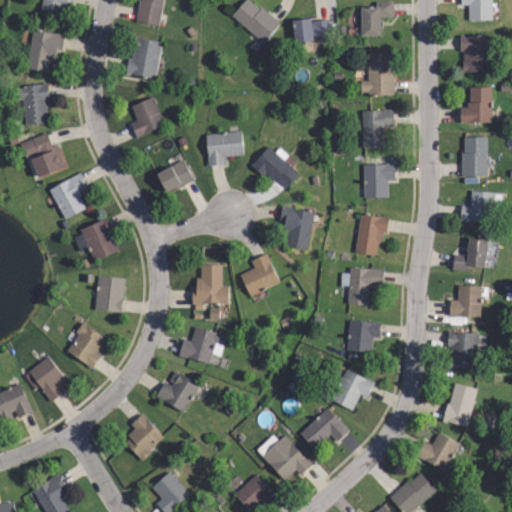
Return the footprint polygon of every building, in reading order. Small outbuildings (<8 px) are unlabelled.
[(63,0),(63,11),(40,8),(41,0),(63,0)] [(162,0),(158,24),(136,20),(139,0),(162,0)] [(262,41),(232,14),(244,0),(248,0),(258,9),(261,6),(279,22),(262,41)] [(362,33),(361,6),(375,6),(375,1),(391,0),(391,14),(378,14),(378,33),(362,33)] [(488,0),(488,18),(467,17),(468,5),(461,4),(461,0),(488,0)] [(293,19),(312,18),(312,20),(330,19),(331,34),(326,34),(326,36),(314,36),(314,39),(295,41),(294,40),(293,19)] [(48,71),(29,69),(33,33),(36,33),(36,31),(40,31),(40,33),(64,36),(62,49),(56,49),(55,58),(50,58),(48,71)] [(489,71),(461,71),(461,60),(462,60),(462,51),(459,51),(459,34),(464,34),(464,36),(489,36),(489,71)] [(154,77),(125,71),(128,57),(132,58),(134,48),(132,48),(135,36),(161,41),(154,77)] [(397,93),(372,93),(372,90),(364,90),(364,79),(372,79),(372,52),(392,52),(392,67),(397,67),(397,93)] [(26,127),(24,100),(17,100),(16,91),(24,90),(24,87),(48,86),(49,102),(45,102),(48,125),(26,127)] [(488,109),(488,119),(459,120),(459,107),(466,107),(466,101),(470,101),(470,87),(487,87),(488,109)] [(137,139),(131,126),(138,122),(131,107),(152,99),(164,126),(137,139)] [(382,144),(364,145),(363,110),(391,109),(392,123),(384,123),(384,128),(382,128),(382,144)] [(208,165),(206,135),(223,134),(223,132),(227,132),(227,133),(241,133),(242,154),(223,155),(223,164),(208,165)] [(48,134),(53,148),(57,147),(64,168),(40,177),(33,157),(28,159),(23,143),(48,134)] [(462,175),(462,151),(465,151),(464,136),(484,136),(485,175),(462,175)] [(276,152),(280,149),(288,156),(284,160),(297,172),(286,185),(275,176),(271,180),(264,173),(261,177),(250,167),(269,146),(276,152)] [(177,188),(168,194),(158,176),(182,161),(193,180),(178,189),(177,188)] [(363,195),(362,164),(393,163),(393,180),(386,180),(386,194),(363,195)] [(65,218),(49,190),(78,173),(85,185),(77,190),(80,195),(78,196),(84,207),(65,218)] [(490,221),(459,220),(460,204),(469,205),(470,192),(499,194),(499,203),(491,203),(490,221)] [(305,246),(284,243),(287,229),(282,228),(283,219),(279,218),(281,206),(311,211),(305,246)] [(374,253),(354,250),(360,212),(388,216),(386,231),(381,231),(380,239),(376,238),(374,253)] [(98,259),(92,245),(82,250),(76,234),(86,230),(85,228),(108,218),(121,249),(98,259)] [(469,273),(453,271),(455,256),(468,258),(468,252),(467,251),(469,239),(488,242),(485,268),(470,266),(469,273)] [(251,296),(243,276),(259,269),(255,262),(269,255),(280,282),(267,288),(268,290),(265,292),(264,290),(251,296)] [(192,306),(191,290),(195,290),(195,279),(201,279),(200,265),(221,264),(222,286),(228,286),(229,304),(192,306)] [(382,269),(381,283),(371,282),(371,289),(368,288),(367,304),(349,303),(350,286),(340,285),(341,271),(351,272),(351,267),(382,269)] [(120,310),(95,307),(99,276),(124,279),(120,310)] [(480,315),(451,314),(452,300),(459,300),(460,285),(482,286),(480,315)] [(370,350),(347,349),(347,319),(378,320),(378,338),(371,338),(370,350)] [(93,366),(67,350),(78,332),(75,331),(80,322),(102,336),(98,342),(101,344),(95,353),(99,355),(93,366)] [(224,335),(219,355),(210,353),(207,364),(180,357),(183,341),(190,343),(194,327),(224,335)] [(453,331),(453,332),(478,333),(477,356),(480,356),(480,358),(484,358),(484,364),(477,364),(476,369),(452,368),(449,368),(449,357),(451,357),(451,348),(447,348),(448,331),(453,331)] [(50,399),(29,372),(47,357),(63,378),(55,385),(60,391),(50,399)] [(351,409),(331,398),(346,368),(365,378),(366,377),(374,382),(366,397),(359,393),(351,409)] [(198,384),(182,411),(156,395),(164,381),(171,385),(173,381),(170,379),(175,370),(198,384)] [(478,389),(468,427),(448,421),(447,423),(443,421),(448,403),(449,403),(455,383),(478,389)] [(3,422),(0,414),(0,391),(19,384),(30,411),(17,416),(15,409),(9,411),(12,418),(3,422)] [(314,448),(301,433),(328,409),(347,432),(336,442),(329,434),(314,448)] [(143,459),(127,442),(131,438),(128,435),(136,427),(132,423),(141,413),(162,434),(147,449),(150,452),(143,459)] [(443,470),(424,458),(423,459),(415,454),(424,440),(430,444),(438,431),(459,443),(443,470)] [(273,432),(279,438),(283,434),(312,463),(301,474),(295,468),(285,479),(262,456),(263,454),(257,448),(273,432)] [(409,511),(403,511),(389,496),(405,481),(407,483),(419,472),(435,490),(409,511)] [(250,509),(234,493),(255,473),(276,494),(265,505),(260,499),(250,509)] [(167,511),(165,511),(156,503),(162,497),(153,488),(167,474),(186,493),(167,511)] [(47,511),(33,489),(56,475),(63,486),(60,488),(66,497),(61,500),(69,511),(47,511)] [(0,511),(0,504),(14,501),(16,511),(0,511)]
